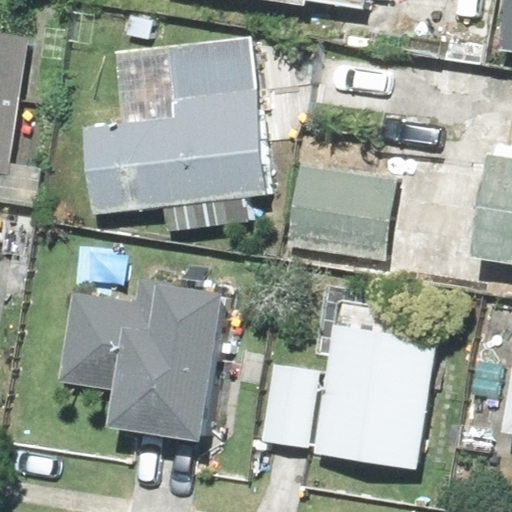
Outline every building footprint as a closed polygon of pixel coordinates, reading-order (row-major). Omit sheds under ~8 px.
[(200,0),(383,24),(385,0),(200,0)] [(40,46),(0,40),(0,378),(2,378),(19,237),(7,235),(10,213),(52,218),(57,177),(25,173),(40,46)] [(281,204),(265,49),(178,58),(185,130),(95,139),(103,222),(177,215),(179,238),(239,232),(237,209),(281,204)] [(511,156),(506,155),(495,271),(511,272),(511,156)] [(427,183),(309,172),(301,262),(418,273),(427,183)] [(228,451),(241,302),(163,295),(161,316),(84,309),(76,393),(131,398),(127,442),(228,451)] [(450,346),(346,333),(329,468),(433,481),(450,346)] [(331,378),(285,373),(276,451),(322,456),(331,378)]
